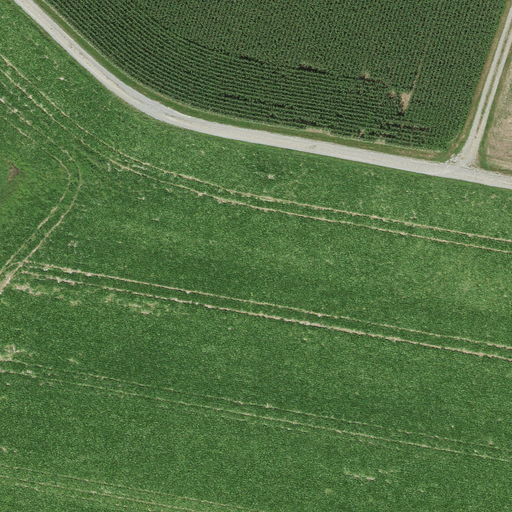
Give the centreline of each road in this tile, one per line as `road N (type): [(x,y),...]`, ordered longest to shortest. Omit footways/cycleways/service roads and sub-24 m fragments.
road 1 (track): [(511,187),(181,129),(116,92),(17,0)]
road 2 (track): [(464,179),(511,33)]
